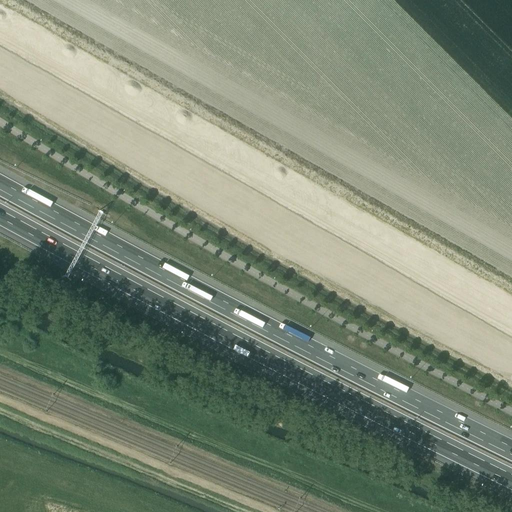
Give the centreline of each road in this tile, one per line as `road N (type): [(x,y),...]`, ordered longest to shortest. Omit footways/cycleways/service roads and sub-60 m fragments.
road 1 (motorway): [(511,447),(0,182)]
road 2 (motorway): [(0,218),(511,482)]
